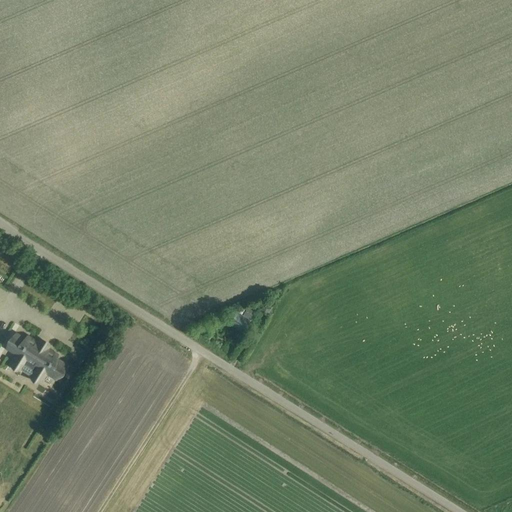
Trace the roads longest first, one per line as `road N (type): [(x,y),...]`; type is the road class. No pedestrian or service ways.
road 1 (unclassified): [(460,511),(0,225)]
road 2 (track): [(202,351),(99,511)]
